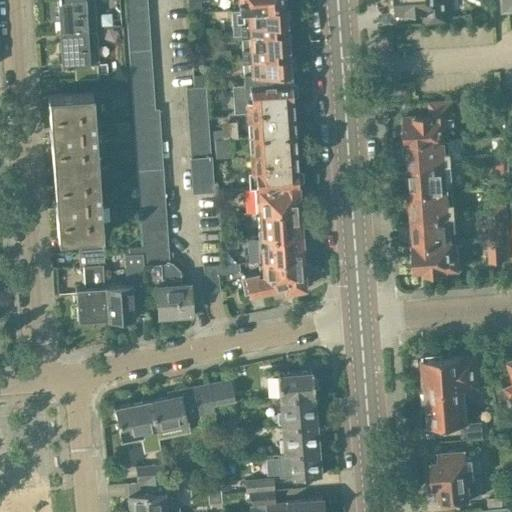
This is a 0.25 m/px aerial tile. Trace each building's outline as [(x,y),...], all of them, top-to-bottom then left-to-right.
[(94,0),(56,0),(59,31),(88,29),(87,27),(96,26),(94,0)] [(147,12),(146,0),(124,1),(125,13),(147,12)] [(187,0),(188,13),(200,12),(199,0),(187,0)] [(238,8),(285,5),(284,0),(231,0),(231,1),(237,0),(238,8)] [(395,0),(396,0),(397,12),(425,11),(425,23),(450,21),(448,0),(395,0)] [(290,10),(285,7),(285,5),(238,8),(230,9),(232,34),(247,33),(287,30),(286,20),(291,17),(290,10)] [(148,24),(147,12),(125,13),(126,25),(148,24)] [(148,36),(148,24),(126,25),(127,38),(148,36)] [(61,66),(73,65),(74,80),(99,78),(96,31),(88,32),(88,29),(59,31),(61,66)] [(287,30),(247,33),(248,48),(241,48),(242,58),(289,55),(288,45),(292,42),(292,34),(287,31),(287,30)] [(149,48),(148,36),(127,38),(128,50),(149,48)] [(150,60),(149,48),(128,50),(128,62),(150,60)] [(231,49),(206,51),(207,61),(231,59),(231,49)] [(243,83),(249,82),(290,79),(290,69),(294,67),(293,59),(289,56),(289,55),(242,58),(243,83)] [(151,72),(150,60),(128,62),(129,74),(151,72)] [(152,84),(151,72),(129,74),(130,86),(152,84)] [(205,85),(206,85),(205,74),(192,75),(193,86),(205,85)] [(290,80),(290,79),(249,82),(250,99),(246,99),(248,119),(251,119),(252,134),(294,131),(291,98),(292,98),(292,95),(297,92),(296,83),(290,80)] [(153,96),(152,84),(130,86),(131,98),(153,96)] [(185,87),(186,98),(205,97),(205,85),(193,86),(189,86),(185,87)] [(127,106),(126,89),(109,90),(110,107),(127,106)] [(91,92),(67,93),(47,95),(52,164),(96,162),(91,92)] [(153,109),(153,96),(131,98),(132,110),(153,109)] [(206,109),(205,97),(186,98),(187,110),(206,109)] [(406,141),(449,138),(448,125),(455,125),(453,98),(429,100),(430,113),(404,115),(406,141)] [(157,108),(153,109),(132,110),(133,122),(158,120),(157,108)] [(207,120),(206,109),(187,110),(188,122),(207,120)] [(133,122),(133,134),(159,132),(158,120),(133,122)] [(208,132),(207,120),(188,122),(189,133),(208,132)] [(212,127),(213,140),(214,140),(230,139),(238,138),(236,121),(221,122),(221,127),(212,127)] [(254,171),(255,188),(297,185),(297,184),(303,180),(302,171),(296,168),(294,131),(252,134),(253,150),(250,151),(251,171),(254,171)] [(160,144),(159,132),(133,134),(134,145),(160,144)] [(209,144),(208,132),(189,133),(189,145),(209,144)] [(407,155),(408,166),(455,163),(454,160),(451,160),(449,138),(406,141),(406,143),(403,146),(404,153),(407,155)] [(231,156),(230,139),(214,140),(216,157),(231,156)] [(161,156),(160,144),(134,145),(135,157),(161,156)] [(209,155),(209,144),(189,145),(190,157),(209,155)] [(118,162),(130,161),(130,149),(117,149),(118,162)] [(212,185),(209,155),(190,157),(189,157),(191,187),(212,185)] [(161,167),(161,156),(135,157),(136,169),(161,167)] [(96,162),(52,164),(57,238),(77,237),(101,235),(99,195),(96,162)] [(455,165),(455,163),(408,166),(408,175),(405,178),(406,186),(409,189),(410,192),(453,189),(451,166),(455,165)] [(162,179),(161,167),(136,169),(137,181),(162,179)] [(163,191),(162,179),(137,181),(137,193),(163,191)] [(299,209),(297,185),(255,188),(253,188),(254,198),(258,198),(259,212),(299,209)] [(234,197),(234,188),(221,189),(222,198),(234,197)] [(410,205),(411,217),(458,214),(458,211),(454,212),(453,189),(410,192),(410,193),(406,195),(407,203),(410,205)] [(142,255),(142,265),(168,263),(168,262),(163,191),(137,193),(141,240),(141,246),(142,252),(142,255)] [(301,233),(299,209),(259,212),(260,225),(256,226),(257,236),(301,233)] [(494,212),(496,234),(509,233),(507,211),(494,212)] [(458,217),(458,214),(411,217),(412,229),(409,232),(409,238),(413,241),(413,243),(456,240),(455,217),(458,217)] [(224,231),(225,239),(236,238),(235,230),(224,231)] [(262,247),(263,261),(302,259),(302,256),(305,256),(308,253),(307,247),(304,244),(302,244),(301,233),(257,236),(258,241),(257,247),(262,247)] [(102,250),(101,235),(77,237),(78,252),(102,250)] [(236,238),(225,239),(226,248),(237,247),(236,238)] [(502,238),(489,238),(490,262),(504,261),(502,238)] [(458,239),(456,240),(413,243),(410,245),(410,253),(414,255),(415,270),(424,269),(424,272),(446,271),(446,268),(460,267),(458,239)] [(132,283),(133,297),(145,296),(144,287),(143,279),(142,265),(142,255),(142,252),(141,246),(128,246),(129,254),(124,254),(126,284),(131,284),(132,283)] [(103,264),(102,250),(78,252),(79,266),(82,266),(103,264)] [(303,261),(302,259),(263,261),(261,261),(262,275),(255,276),(258,291),(283,285),(285,292),(304,287),(303,273),(305,273),(308,270),(308,264),(304,261),(303,261)] [(143,279),(144,287),(156,286),(158,314),(190,312),(189,284),(180,284),(180,270),(170,262),(168,262),(168,263),(142,265),(143,279)] [(203,264),(205,292),(219,291),(218,273),(240,271),(239,262),(203,264)] [(77,320),(106,318),(104,285),(103,264),(82,266),(84,286),(75,287),(77,320)] [(126,284),(104,285),(106,318),(134,317),(133,297),(132,283),(131,284),(126,284)] [(426,389),(466,386),(474,386),(473,375),(478,375),(476,354),(463,356),(463,354),(443,356),(443,352),(423,353),(424,375),(421,378),(421,387),(426,389)] [(315,374),(312,375),(311,368),(277,371),(279,395),(313,392),(313,385),(316,385),(315,374)] [(231,377),(215,380),(219,399),(235,396),(231,377)] [(198,409),(199,412),(202,423),(210,421),(211,428),(217,427),(215,409),(209,382),(179,388),(180,392),(150,398),(156,427),(159,438),(190,432),(185,411),(198,409)] [(469,421),(466,386),(426,389),(427,406),(421,407),(423,425),(462,421),(464,437),(484,435),(482,419),(469,421)] [(279,395),(281,423),(316,420),(313,392),(279,395)] [(156,427),(150,398),(114,406),(121,438),(141,433),(145,451),(161,448),(159,438),(156,427)] [(222,419),(223,428),(236,427),(236,418),(222,419)] [(316,420),(281,423),(284,451),(290,450),(318,448),(317,441),(316,420)] [(237,436),(236,427),(223,428),(224,437),(237,436)] [(436,450),(437,457),(431,458),(434,489),(440,489),(441,500),(471,497),(471,496),(482,495),(480,475),(475,475),(473,455),(467,455),(466,447),(436,450)] [(320,471),(318,448),(290,450),(284,451),(277,452),(279,475),(320,471)] [(135,465),(137,481),(165,478),(163,462),(135,465)] [(275,488),(274,475),(245,477),(246,491),(250,490),(275,488)] [(167,478),(165,478),(137,481),(138,492),(128,493),(129,511),(179,511),(176,479),(168,479),(167,478)] [(323,510),(322,496),(276,499),(275,488),(250,490),(251,502),(266,501),(266,511),(269,511),(285,511),(327,511),(327,510),(323,510)] [(501,496),(488,498),(489,507),(502,506),(501,496)]
